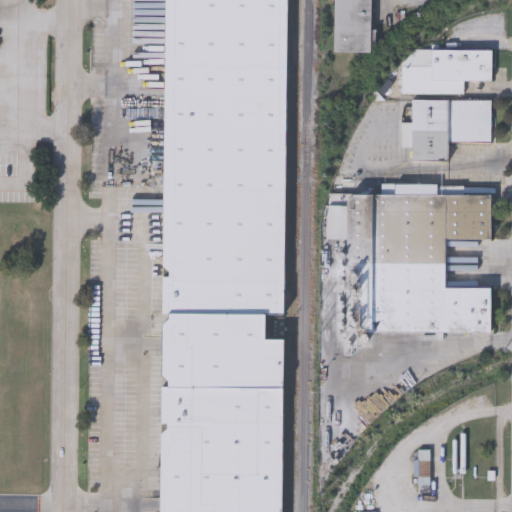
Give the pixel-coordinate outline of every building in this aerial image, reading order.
[(284,0),(282,315),(265,315),(264,338),(282,338),(280,511),(157,511),(162,0),(284,0)] [(332,52),(332,0),(370,0),(370,53),(332,52)] [(491,82),(464,82),(464,96),(404,95),(404,49),(492,51),(491,82)] [(491,102),(490,144),(448,144),(448,163),(411,162),(411,149),(400,149),(401,123),(410,123),(410,100),(491,102)] [(490,332),(353,334),(353,268),(345,268),(344,239),(329,239),(328,195),(490,193),(490,239),(444,240),(445,287),(489,287),(490,332)] [(428,451),(428,481),(419,481),(419,451),(428,451)]
